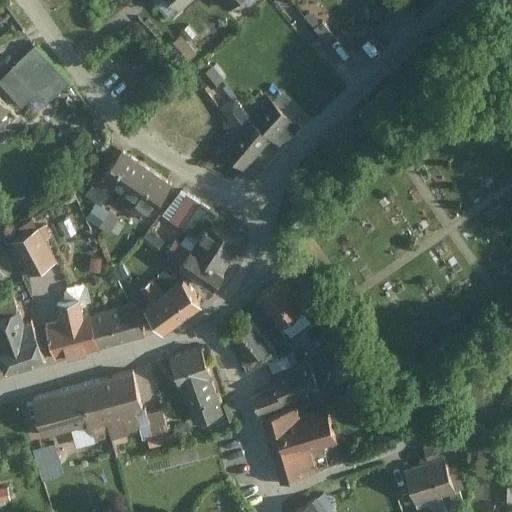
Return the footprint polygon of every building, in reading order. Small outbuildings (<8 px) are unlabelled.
[(240,0),(171,0),(179,10),(191,0),(218,0),(227,11),(240,0)] [(185,33),(175,39),(188,60),(198,54),(185,33)] [(65,79),(35,49),(4,79),(33,109),(65,79)] [(214,64),(201,75),(212,88),(225,76),(214,64)] [(419,98),(410,86),(379,111),(388,123),(419,98)] [(236,95),(221,107),(234,124),(249,112),(236,95)] [(298,126),(267,101),(225,152),(244,168),(268,138),(280,149),(298,126)] [(143,217),(169,182),(122,149),(97,184),(143,217)] [(199,206),(180,193),(164,217),(183,230),(199,206)] [(87,219),(112,232),(122,214),(96,201),(87,219)] [(217,218),(199,206),(183,230),(201,242),(217,218)] [(201,242),(180,267),(216,288),(243,235),(217,218),(201,242)] [(55,258),(38,223),(10,237),(26,271),(55,258)] [(0,289),(10,283),(0,267),(0,289)] [(149,299),(162,285),(152,276),(139,290),(149,299)] [(284,278),(258,299),(277,324),(269,331),(281,346),(316,319),(284,278)] [(199,304),(181,280),(148,305),(166,329),(199,304)] [(93,314),(86,291),(56,300),(62,321),(50,324),(59,354),(101,343),(93,314)] [(141,332),(133,303),(93,314),(101,343),(141,332)] [(46,355),(34,319),(24,322),(18,306),(0,312),(0,351),(6,368),(46,355)] [(269,341),(242,307),(220,325),(247,358),(269,341)] [(224,413),(203,347),(171,357),(192,423),(224,413)] [(292,365),(288,356),(269,362),(272,372),(292,365)] [(321,392),(311,363),(272,377),(276,388),(255,395),(261,413),(321,392)] [(144,406),(133,366),(92,379),(109,439),(141,432),(134,409),(144,406)] [(74,425),(80,447),(109,439),(92,379),(63,387),(74,425)] [(63,387),(33,396),(43,434),(74,425),(63,387)] [(169,429),(161,408),(147,413),(155,434),(169,429)] [(336,445),(325,408),(296,416),(294,409),(261,419),(280,482),(320,470),(314,451),(336,445)] [(461,435),(425,446),(429,460),(450,453),(465,449),(461,435)] [(429,460),(406,468),(418,504),(462,490),(450,453),(429,460)] [(326,511),(316,497),(295,511),(326,511)]
